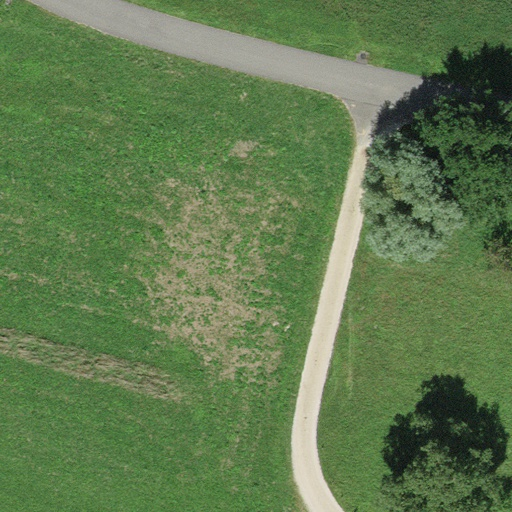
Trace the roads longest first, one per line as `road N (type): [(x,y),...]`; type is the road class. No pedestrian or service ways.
road 1 (residential): [(511,122),(158,41),(48,0)]
road 2 (track): [(376,91),(304,408),(299,457),(321,511)]
